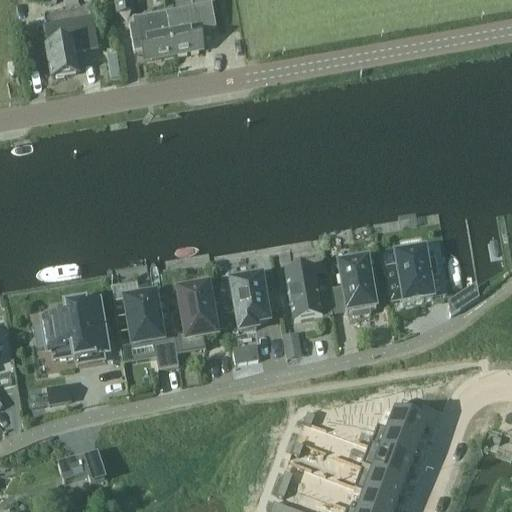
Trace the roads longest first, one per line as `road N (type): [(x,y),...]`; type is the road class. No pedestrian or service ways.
road 1 (tertiary): [(0,122),(511,31)]
road 2 (unclassified): [(511,385),(467,402),(427,511)]
